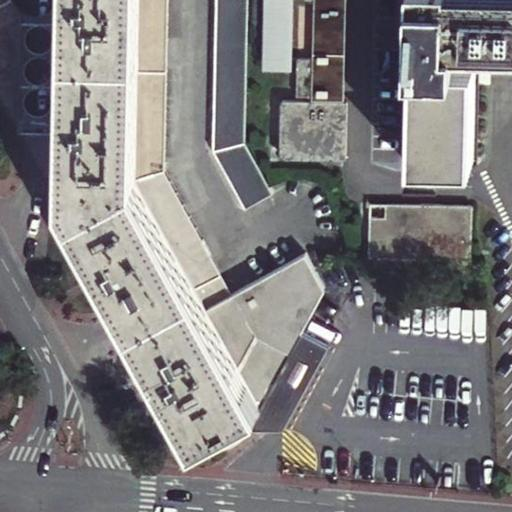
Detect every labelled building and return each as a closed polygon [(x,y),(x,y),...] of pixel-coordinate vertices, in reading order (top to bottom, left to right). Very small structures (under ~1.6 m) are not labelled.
[(0,0),(0,73),(4,72),(8,71),(11,68),(14,65),(16,62),(18,58),(19,54),(19,50),(18,46),(17,42),(13,34),(8,25),(18,19),(19,16),(18,13),(11,0),(0,0)] [(15,0),(11,0),(18,13),(19,16),(18,19),(8,25),(13,34),(17,42),(18,46),(19,50),(19,54),(18,58),(16,62),(14,65),(11,68),(8,71),(4,72),(0,73),(0,93),(39,164),(59,200),(58,192),(58,164),(59,160),(68,160),(72,41),(72,0),(58,0),(57,2),(54,7),(49,11),(44,13),(38,14),(33,14),(28,13),(24,10),(20,7),(15,0)] [(86,248),(126,322),(143,352),(183,426),(185,430),(189,433),(192,437),(196,440),(201,442),(206,443),(211,444),(215,445),(220,445),(225,444),(230,443),(235,441),(239,438),(243,435),(247,432),(250,428),(283,430),(327,347),(301,333),(324,288),(316,272),(305,253),(233,292),(218,265),(165,171),(167,83),(168,0),(72,0),(72,41),(68,160),(59,160),(58,164),(58,192),(59,200),(86,248)] [(246,207),(273,192),(246,142),(246,115),(249,7),(248,0),(217,0),(215,84),(213,148),(246,207)] [(263,0),(262,68),(292,68),(293,0),(263,0)] [(345,94),(346,0),(318,0),(317,93),(345,94)] [(511,0),(402,0),(402,36),(413,36),(413,56),(417,56),(413,155),(475,157),(478,35),(511,35),(511,0)] [(315,53),(299,53),(298,90),(314,91),(315,53)] [(348,154),(349,99),(284,97),(283,153),(348,154)] [(470,259),(471,206),(370,203),(370,217),(355,217),(354,255),(470,259)]
